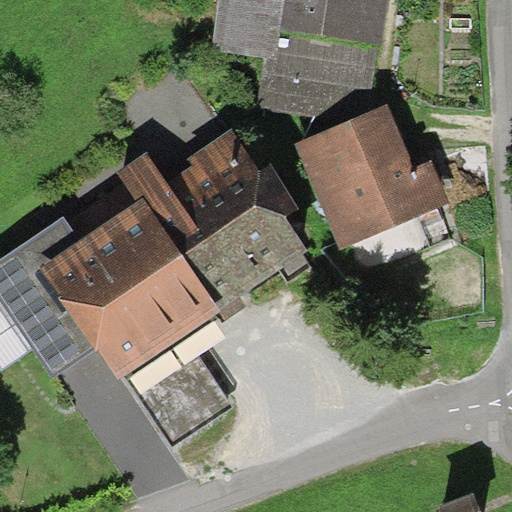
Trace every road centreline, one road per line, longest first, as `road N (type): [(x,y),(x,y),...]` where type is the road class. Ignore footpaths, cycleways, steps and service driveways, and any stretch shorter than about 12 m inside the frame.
road 1 (residential): [(158,511),(366,432),(511,400)]
road 2 (residential): [(505,0),(511,139)]
